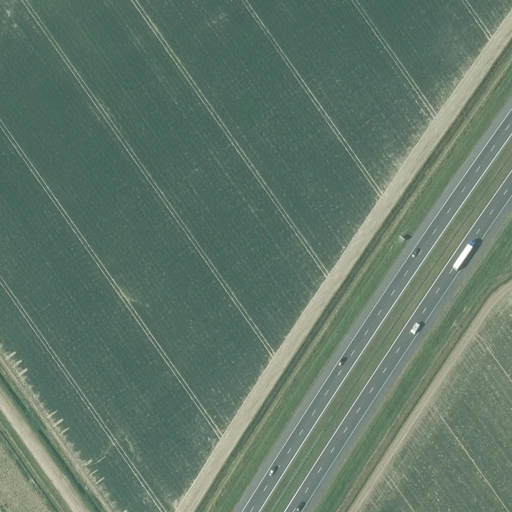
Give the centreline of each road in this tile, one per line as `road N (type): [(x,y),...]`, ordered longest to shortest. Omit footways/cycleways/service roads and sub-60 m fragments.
road 1 (motorway): [(511,120),(249,511)]
road 2 (motorway): [(294,511),(511,183)]
road 3 (unclassified): [(0,404),(75,511)]
